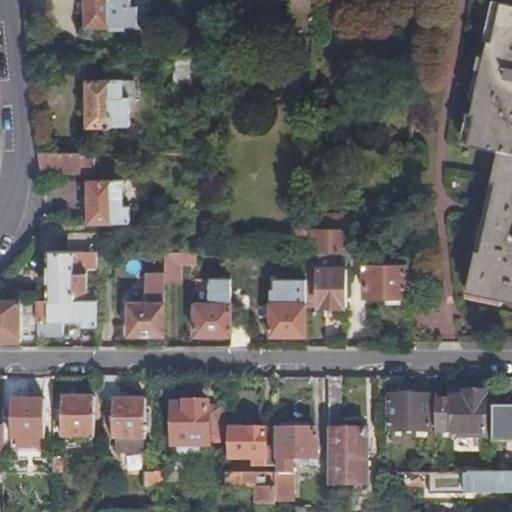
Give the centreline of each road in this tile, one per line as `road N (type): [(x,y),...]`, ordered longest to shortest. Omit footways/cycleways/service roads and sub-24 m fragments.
road 1 (residential): [(0,353),(511,356)]
road 2 (residential): [(25,213),(5,0)]
